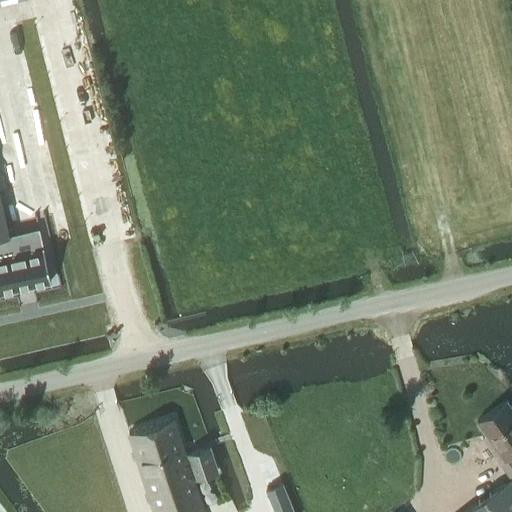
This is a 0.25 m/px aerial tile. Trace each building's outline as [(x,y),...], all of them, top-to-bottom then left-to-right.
[(0,235),(4,234),(8,234),(0,197),(0,235)] [(12,255),(0,257),(0,260),(5,285),(55,274),(49,247),(12,255)] [(511,511),(511,454),(511,453),(511,452),(511,409),(505,400),(476,421),(491,443),(487,446),(510,478),(461,511),(511,511)] [(172,417),(127,432),(143,478),(186,463),(192,479),(215,471),(210,455),(207,446),(187,453),(188,454),(184,455),(172,417)] [(186,463),(143,478),(154,511),(191,511),(202,509),(192,479),(186,463)] [(293,511),(282,482),(266,489),(275,511),(293,511)]
